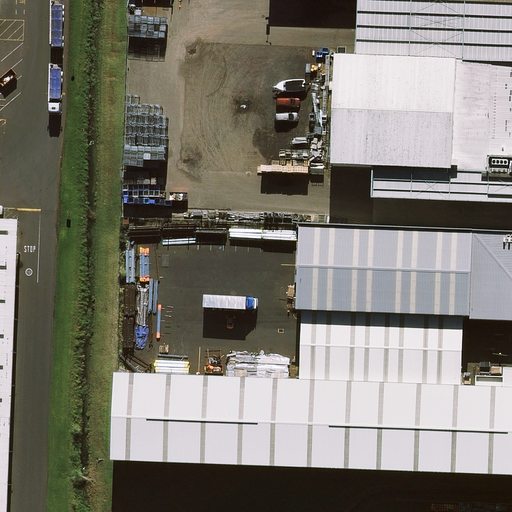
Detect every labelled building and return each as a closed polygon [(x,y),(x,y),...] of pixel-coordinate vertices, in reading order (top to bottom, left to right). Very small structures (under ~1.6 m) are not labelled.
[(511,0),(340,0),(339,51),(511,56),(511,0)] [(511,56),(339,51),(336,150),(511,155),(511,56)] [(0,511),(7,511),(18,217),(0,216),(0,511)] [(302,310),(461,316),(473,316),(473,319),(511,320),(511,235),(299,227),(295,310),(302,310)] [(511,376),(122,363),(119,456),(511,469),(511,376)]
